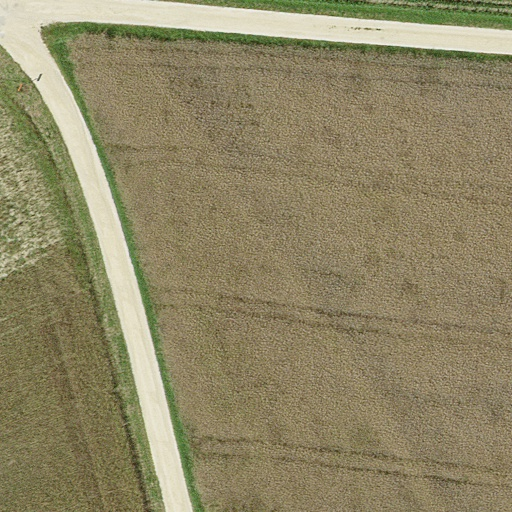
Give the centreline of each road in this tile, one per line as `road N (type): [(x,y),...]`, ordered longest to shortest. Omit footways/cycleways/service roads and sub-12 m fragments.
road 1 (track): [(0,22),(68,115),(113,231),(182,511)]
road 2 (track): [(0,15),(68,10),(511,44)]
